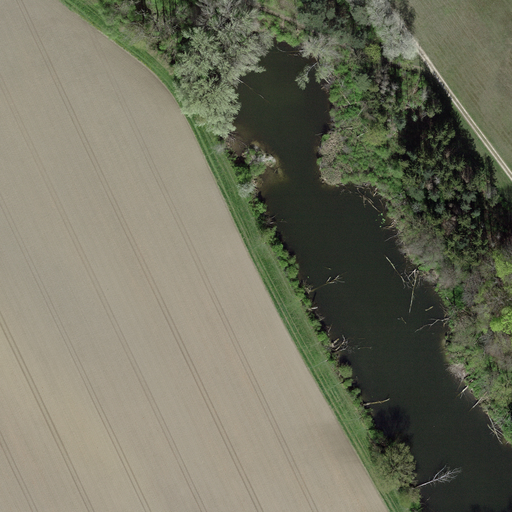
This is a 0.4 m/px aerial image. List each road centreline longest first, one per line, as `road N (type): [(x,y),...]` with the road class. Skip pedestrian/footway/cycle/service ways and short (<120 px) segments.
road 1 (track): [(511,177),(383,0)]
road 2 (track): [(427,62),(367,48),(251,0)]
